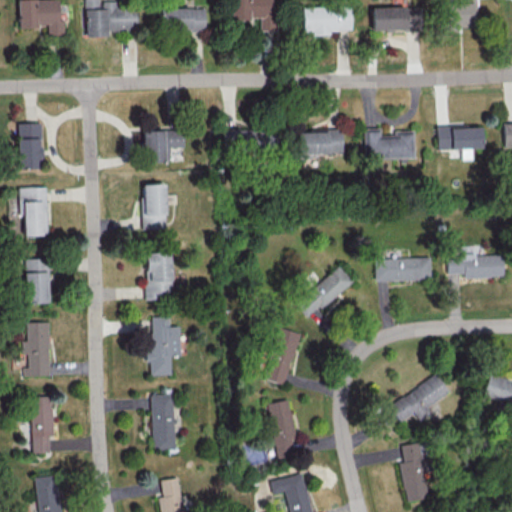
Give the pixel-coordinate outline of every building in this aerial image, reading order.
[(15,0),(16,26),(45,25),(45,34),(61,34),(61,19),(57,19),(56,0),(15,0)] [(135,28),(134,7),(112,8),(112,1),(98,1),(98,0),(82,0),(84,36),(106,35),(106,29),(135,28)] [(229,0),(229,18),(258,19),(258,30),(272,30),(271,0),(229,0)] [(441,2),(441,28),(474,28),(473,0),(455,0),(455,2),(441,2)] [(299,7),(300,31),(308,31),(308,35),(327,34),(327,29),(349,29),(349,6),(299,7)] [(370,30),(414,29),(413,6),(369,7),(370,30)] [(203,8),(158,7),(158,30),(202,30),(203,8)] [(32,167),(31,159),(38,159),(38,122),(14,122),(15,168),(32,167)] [(511,123),(500,123),(501,146),(511,145),(511,123)] [(434,149),(458,148),(459,159),(469,158),(469,148),(479,147),(478,124),(433,126),(434,149)] [(221,146),(269,150),(271,131),(222,127),(221,146)] [(411,130),(391,130),(391,134),(378,134),(377,127),(362,128),(362,158),(412,157),(411,130)] [(181,146),(181,129),(140,130),(141,162),(168,161),(167,147),(181,146)] [(294,130),(295,158),(311,158),(311,153),(340,152),(339,129),(294,130)] [(163,228),(162,183),(139,183),(140,228),(163,228)] [(44,234),(43,186),(16,187),(16,216),(20,216),(21,235),(44,234)] [(169,290),(168,250),(141,251),(143,299),(160,298),(160,290),(169,290)] [(501,276),(500,252),(444,255),(444,273),(461,273),(461,277),(501,276)] [(428,279),(428,256),(372,258),(372,280),(428,279)] [(22,302),(46,302),(45,257),(20,258),(22,302)] [(291,302),(304,318),(350,280),(337,265),(291,302)] [(148,374),(168,374),(168,354),(177,354),(177,325),(167,326),(166,315),(149,316),(149,333),(146,333),(146,351),(143,351),(143,362),(147,362),(148,374)] [(46,321),(24,321),(24,340),(19,340),(19,353),(24,353),(24,367),(21,367),(21,375),(46,375),(46,321)] [(297,332),(276,326),(260,377),(281,384),(297,332)] [(397,420),(411,411),(417,420),(429,412),(425,405),(446,393),(435,374),(386,403),(397,420)] [(511,380),(486,374),(481,394),(511,402),(511,380)] [(148,393),(150,449),(172,448),(170,393),(148,393)] [(49,394),(27,395),(29,452),(46,451),(46,435),(49,435),(49,394)] [(264,402),(274,457),(286,455),(285,448),(295,446),(286,398),(264,402)] [(398,444),(400,456),(397,456),(403,501),(428,497),(421,441),(398,444)] [(267,479),(270,493),(282,490),(286,510),(276,511),(308,511),(301,472),(267,479)] [(34,511),(57,511),(55,474),(32,475),(34,511)] [(157,478),(159,496),(155,496),(156,511),(179,511),(176,477),(157,478)]
